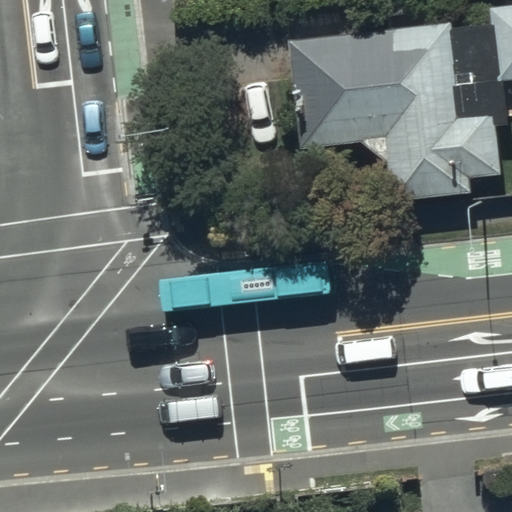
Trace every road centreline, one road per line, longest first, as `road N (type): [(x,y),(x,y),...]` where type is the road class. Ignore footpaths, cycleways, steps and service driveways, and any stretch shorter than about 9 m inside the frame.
road 1 (secondary): [(511,334),(82,383)]
road 2 (tertiary): [(82,383),(41,0)]
